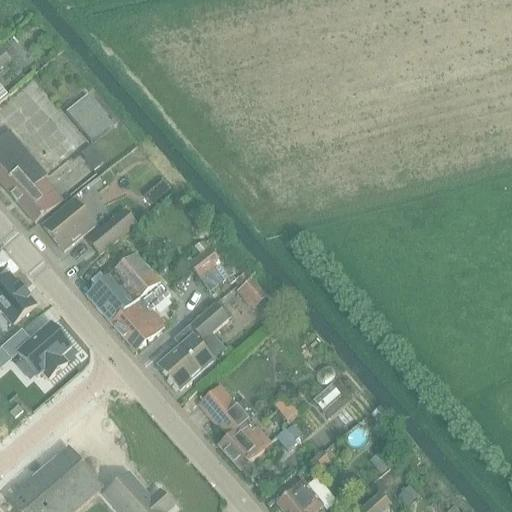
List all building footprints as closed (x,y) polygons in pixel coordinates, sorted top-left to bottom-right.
[(0,71),(10,63),(0,52),(0,51),(0,71)] [(67,114),(92,143),(112,126),(88,97),(67,114)] [(0,184),(6,192),(37,165),(9,133),(0,140),(0,184)] [(104,164),(91,147),(81,155),(94,171),(104,164)] [(35,225),(49,212),(62,201),(43,179),(47,176),(37,165),(6,192),(35,225)] [(164,183),(145,199),(152,208),(171,192),(164,183)] [(43,228),(64,253),(96,228),(75,202),(43,228)] [(88,243),(100,257),(138,227),(126,212),(88,243)] [(29,247),(45,266),(59,253),(43,235),(29,247)] [(209,250),(189,265),(200,280),(210,293),(230,278),(221,265),(209,250)] [(137,354),(152,341),(165,329),(150,312),(169,296),(134,257),(101,284),(86,297),(137,354)] [(9,276),(0,284),(0,311),(13,327),(36,307),(29,300),(30,299),(20,288),(19,288),(9,276)] [(214,307),(189,328),(203,344),(228,323),(214,307)] [(19,335),(1,351),(11,362),(16,358),(36,380),(41,375),(48,383),(67,367),(60,359),(72,349),(52,326),(29,346),(19,335)] [(179,393),(194,380),(226,352),(213,336),(198,348),(192,341),(159,369),(179,393)] [(86,363),(95,345),(81,339),(72,357),(86,363)] [(199,408),(216,427),(221,422),(233,435),(218,448),(239,470),(265,446),(269,443),(254,428),(228,399),(220,390),(199,408)] [(287,425),(292,421),(297,416),(284,400),(274,409),(287,425)] [(289,452),(297,444),(286,431),(277,439),(289,452)] [(7,503),(14,511),(76,511),(102,490),(67,450),(7,503)] [(310,465),(318,475),(331,465),(330,464),(335,460),(328,452),(324,456),(323,455),(310,465)] [(381,455),(372,463),(381,474),(390,467),(381,455)] [(117,511),(169,511),(172,510),(159,494),(150,502),(128,476),(105,497),(117,511)] [(318,511),(321,509),(304,487),(298,491),(296,489),(276,505),(281,511),(318,511)] [(363,511),(385,511),(391,507),(382,496),(363,511)]
